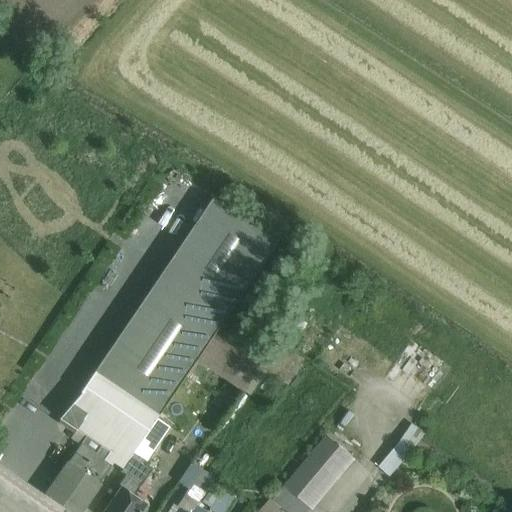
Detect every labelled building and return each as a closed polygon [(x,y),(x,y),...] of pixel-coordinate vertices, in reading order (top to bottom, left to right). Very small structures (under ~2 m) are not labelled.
[(79,511),(113,464),(121,470),(155,421),(156,418),(195,361),(223,320),(277,241),(212,197),(80,392),(81,393),(58,419),(85,437),(46,494),(71,511),(79,511)] [(195,361),(241,392),(242,391),(269,349),(223,320),(195,361)] [(266,373),(286,387),(303,361),(275,341),(269,349),(242,391),(250,397),(266,373)] [(104,511),(139,511),(146,503),(135,495),(151,470),(145,466),(170,428),(156,418),(155,421),(121,470),(119,473),(125,476),(119,486),(122,488),(104,511)] [(354,460),(334,443),(344,430),(337,424),(326,436),(325,435),(271,501),(268,499),(258,511),(277,511),(280,509),(283,511),(306,511),(309,509),(312,511),(354,460)] [(377,467),(388,477),(424,433),(410,424),(377,467)] [(216,479),(202,469),(217,448),(208,442),(193,463),(192,462),(177,483),(187,490),(176,507),(172,505),(167,511),(193,511),(197,506),(216,479)] [(215,511),(223,511),(233,499),(222,490),(209,507),(215,511)]
